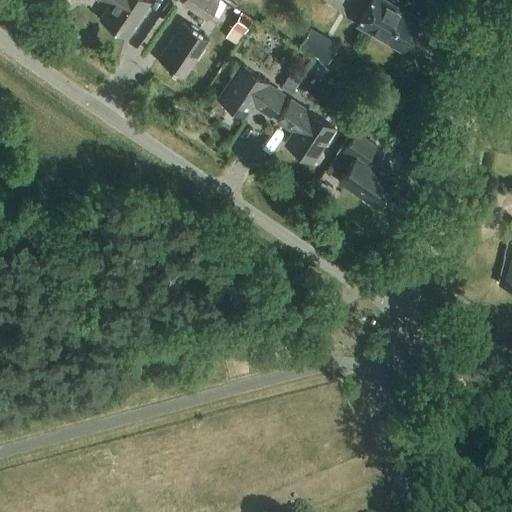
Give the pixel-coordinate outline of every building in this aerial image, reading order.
[(148,0),(106,0),(109,2),(99,17),(126,34),(148,0)] [(206,19),(217,2),(213,0),(182,0),(182,2),(206,19)] [(419,19),(386,0),(369,0),(357,24),(402,50),(419,19)] [(251,19),(240,11),(224,34),(235,42),(251,19)] [(183,74),(206,39),(182,22),(159,57),(183,74)] [(330,60),(341,41),(312,24),(301,44),(330,60)] [(282,94),(266,83),(266,82),(237,62),(227,76),(231,78),(217,97),(244,115),(252,103),(269,114),(282,94)] [(292,67),(281,85),(291,91),(302,73),(292,67)] [(306,110),(290,99),(276,119),(293,130),(284,143),(311,161),(324,141),(327,143),(337,130),(307,110),(306,110)] [(374,205),(393,179),(372,165),(373,163),(366,158),(375,145),(355,131),(342,149),(354,157),(338,180),(374,205)] [(511,237),(509,237),(503,255),(505,255),(498,282),(511,286),(511,237)]
